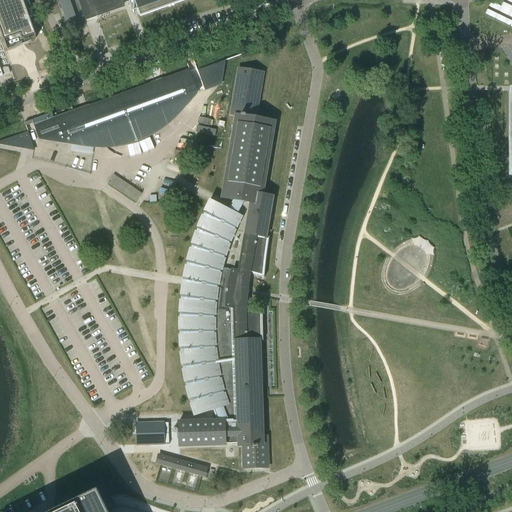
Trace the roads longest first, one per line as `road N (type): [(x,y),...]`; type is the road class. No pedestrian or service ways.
road 1 (unclassified): [(304,465),(291,414),(283,299),(316,63),(293,3)]
road 2 (unclassified): [(304,465),(210,503),(144,486),(57,370),(0,273)]
road 3 (unclassified): [(511,309),(487,233),(461,0)]
road 4 (unclassified): [(80,78),(293,3)]
